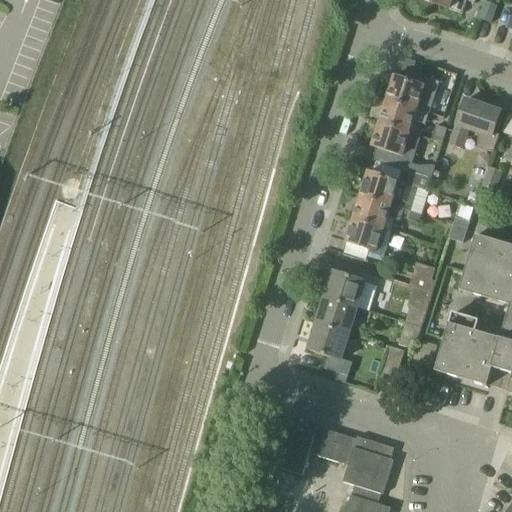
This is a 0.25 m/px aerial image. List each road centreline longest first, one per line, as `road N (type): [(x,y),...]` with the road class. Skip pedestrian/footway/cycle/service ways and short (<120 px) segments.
road 1 (residential): [(256,378),(368,28)]
road 2 (residential): [(256,378),(432,430)]
road 3 (residential): [(511,74),(368,28)]
road 4 (residential): [(215,511),(256,378)]
